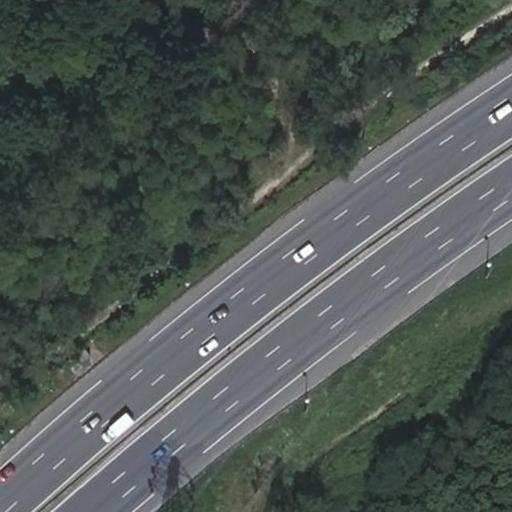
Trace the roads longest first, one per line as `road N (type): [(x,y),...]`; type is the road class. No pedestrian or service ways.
road 1 (trunk): [(511,107),(250,293),(0,505)]
road 2 (trunk): [(92,511),(412,256),(511,189)]
